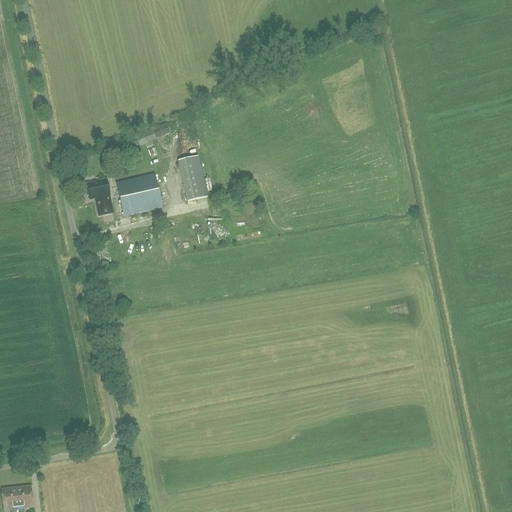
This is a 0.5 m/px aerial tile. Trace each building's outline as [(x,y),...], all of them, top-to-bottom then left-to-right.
[(140,146),(170,132),(166,123),(136,138),(140,146)] [(198,157),(178,161),(187,202),(207,197),(204,186),(203,182),(198,157)] [(154,175),(116,184),(120,202),(121,208),(121,210),(123,216),(123,217),(162,208),(154,175)] [(87,189),(85,190),(87,197),(89,196),(89,200),(96,199),(96,202),(99,216),(112,213),(108,196),(109,196),(106,181),(86,185),(87,189)] [(192,230),(186,232),(190,243),(195,242),(192,230)] [(16,489),(18,511),(23,511),(23,508),(32,507),(30,488),(16,489)] [(10,511),(18,511),(16,489),(2,491),(4,511),(10,510),(10,511)]
